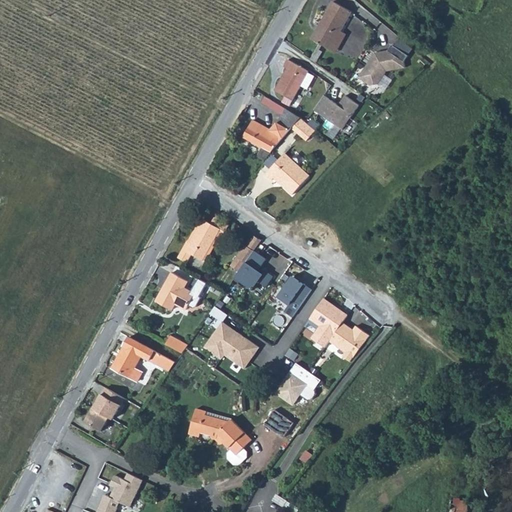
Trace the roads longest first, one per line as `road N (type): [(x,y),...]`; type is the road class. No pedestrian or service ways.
road 1 (residential): [(9,511),(293,0)]
road 2 (unknown): [(205,341),(241,365),(259,364),(288,347),(342,282)]
